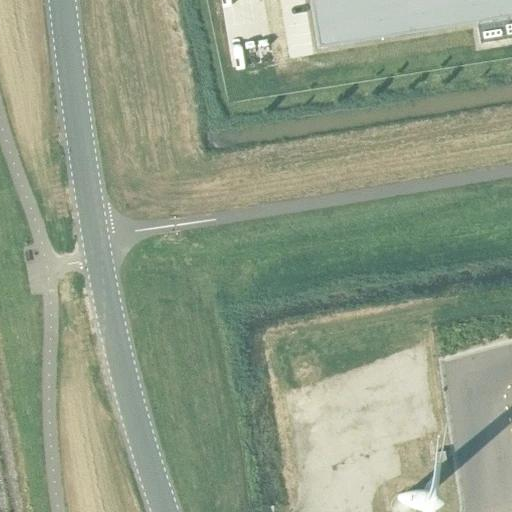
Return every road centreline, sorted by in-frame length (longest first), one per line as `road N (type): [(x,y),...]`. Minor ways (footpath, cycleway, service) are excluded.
road 1 (unclassified): [(96,249),(164,511)]
road 2 (unclassified): [(96,249),(62,0)]
